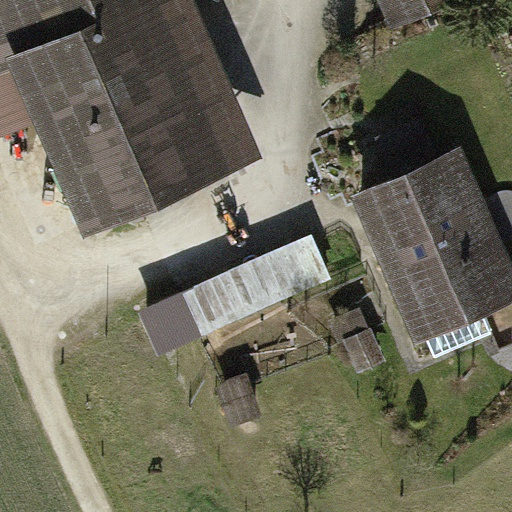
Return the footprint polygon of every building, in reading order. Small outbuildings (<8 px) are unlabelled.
[(51,120),(94,221),(219,168),(149,2),(152,0),(0,0),(0,64),(23,54),(51,120)] [(389,0),(398,19),(440,0),(389,0)] [(23,54),(0,64),(0,133),(3,140),(51,120),(23,54)] [(386,129),(394,165),(440,155),(432,119),(386,129)] [(346,196),(409,344),(424,337),(435,364),(494,339),(483,312),(511,300),(511,274),(458,148),(346,196)] [(287,241),(137,307),(156,351),(307,285),(287,241)] [(339,336),(358,378),(382,367),(363,325),(339,336)]
